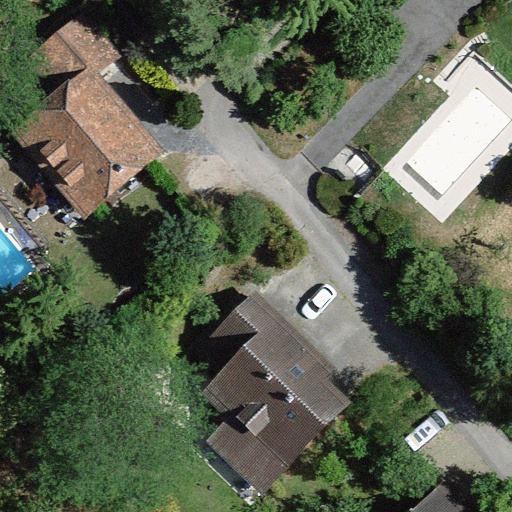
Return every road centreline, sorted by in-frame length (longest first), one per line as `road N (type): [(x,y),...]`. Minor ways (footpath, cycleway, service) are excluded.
road 1 (residential): [(241,162),(468,443),(511,484)]
road 2 (unknown): [(183,70),(241,162),(417,0)]
